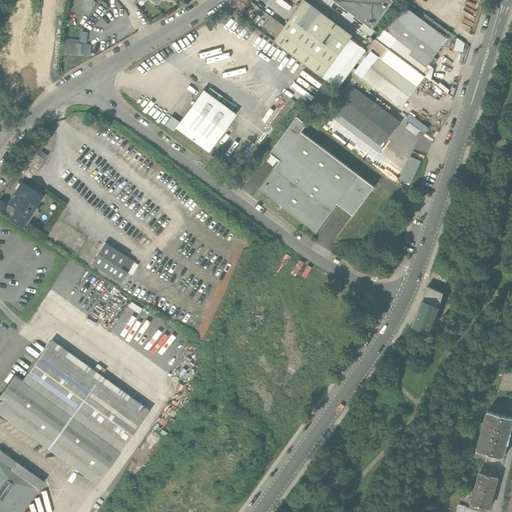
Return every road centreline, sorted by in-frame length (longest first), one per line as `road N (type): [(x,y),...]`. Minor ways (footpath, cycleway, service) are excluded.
road 1 (unclassified): [(402,305),(299,244),(88,83)]
road 2 (secondary): [(508,0),(402,305)]
road 3 (secondary): [(402,305),(258,511)]
road 4 (unclassified): [(88,83),(221,0)]
